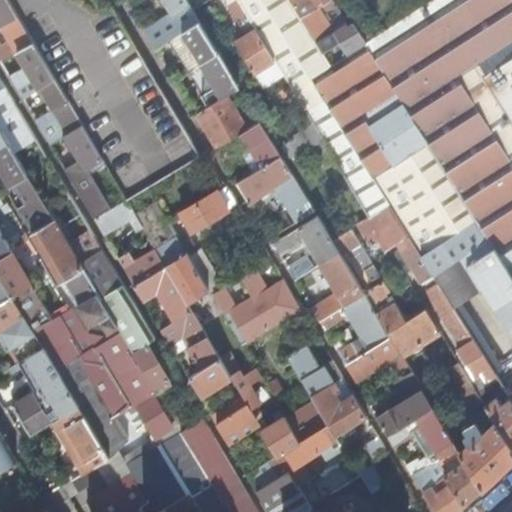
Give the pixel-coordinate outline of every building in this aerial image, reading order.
[(0,0),(0,26),(1,26),(20,15),(10,0),(0,0)] [(174,0),(166,6),(172,16),(190,4),(187,0),(174,0)] [(265,87),(285,75),(314,124),(325,141),(365,207),(371,216),(371,217),(391,205),(312,78),(332,65),(318,41),(302,16),(291,0),(235,0),(233,1),(229,4),(239,20),(228,27),(265,87)] [(291,0),(302,16),(331,0),(291,0)] [(318,41),(334,31),(332,26),(323,12),(325,12),(326,13),(337,6),(332,0),(331,0),(302,16),(318,41)] [(511,119),(484,76),(511,58),(511,0),(433,0),(366,43),(332,65),(312,78),(391,205),(414,242),(434,274),(463,255),(483,286),(511,330),(511,119)] [(201,22),(194,11),(190,4),(172,16),(147,31),(158,50),(172,41),(184,33),(201,22)] [(149,187),(200,156),(110,7),(40,50),(56,77),(84,124),(92,137),(128,199),(149,187)] [(0,58),(1,61),(19,51),(35,41),(20,15),(1,26),(11,43),(0,49),(0,58)] [(332,26),(334,31),(347,22),(344,17),(332,26)] [(202,63),(220,52),(201,22),(184,33),(202,63)] [(318,41),(332,65),(366,43),(357,30),(340,40),(334,31),(318,41)] [(172,41),(190,71),(191,70),(202,63),(184,33),(172,41)] [(27,65),(10,76),(25,99),(42,87),(56,77),(40,50),(35,41),(19,51),(27,65)] [(224,98),(229,95),(241,87),(220,52),(202,63),(217,87),(224,98)] [(511,58),(484,76),(511,119),(511,58)] [(217,87),(202,63),(191,70),(206,93),(217,87)] [(0,125),(10,142),(33,180),(40,191),(43,196),(57,219),(34,234),(63,281),(68,279),(85,268),(120,325),(124,333),(135,350),(148,342),(156,337),(0,77),(0,125)] [(58,113),(39,124),(52,144),(68,134),(84,124),(56,77),(42,87),(58,113)] [(204,95),(211,106),(224,98),(217,87),(206,93),(204,95)] [(211,106),(197,115),(205,128),(218,148),(240,134),(242,133),(250,128),(229,95),(224,98),(211,106)] [(250,146),(263,168),(283,156),(262,121),(250,128),(242,133),(250,146)] [(84,124),(68,134),(76,147),(92,137),(84,124)] [(314,124),(295,136),(305,152),(325,141),(314,124)] [(0,148),(10,142),(0,125),(0,148)] [(242,133),(240,134),(247,147),(250,146),(242,133)] [(218,148),(225,161),(241,151),(247,147),(240,134),(218,148)] [(27,183),(33,180),(10,142),(0,148),(0,164),(12,185),(23,178),(27,183)] [(241,151),(254,173),(263,168),(250,146),(247,147),(241,151)] [(238,182),(251,203),(278,185),(294,211),(302,206),(309,216),(316,211),(283,156),(263,168),(254,173),(238,182)] [(67,169),(96,218),(111,210),(82,160),(67,169)] [(33,180),(27,183),(38,200),(43,196),(40,191),(33,180)] [(239,203),(228,185),(197,204),(182,213),(193,231),(239,203)] [(128,199),(145,227),(156,247),(178,235),(173,227),(149,187),(128,199)] [(57,219),(43,196),(38,200),(20,210),(34,234),(57,219)] [(111,210),(96,218),(106,235),(131,220),(138,231),(145,227),(128,199),(111,210)] [(0,258),(14,250),(0,227),(0,216),(4,214),(12,210),(8,203),(5,205),(0,207),(0,258)] [(388,250),(391,248),(399,243),(402,248),(403,250),(414,242),(391,205),(371,217),(371,216),(359,224),(371,243),(380,237),(388,250)] [(302,206),(294,211),(300,222),(309,216),(302,206)] [(340,251),(334,240),(319,216),(292,233),(295,238),(304,233),(322,264),(340,251)] [(340,251),(343,255),(361,243),(353,228),(334,240),(340,251)] [(295,238),(292,233),(275,243),(281,253),(298,243),(295,238)] [(156,247),(157,249),(167,267),(171,273),(189,303),(211,290),(191,256),(178,235),(156,247)] [(434,274),(414,242),(403,250),(412,265),(423,281),(430,277),(434,274)] [(270,254),(265,246),(257,251),(262,259),(270,254)] [(412,265),(403,250),(402,248),(397,251),(408,268),(412,265)] [(120,258),(137,286),(167,267),(157,249),(136,261),(131,251),(120,258)] [(0,270),(14,294),(26,314),(43,304),(32,284),(34,283),(29,274),(14,250),(0,258),(0,270)] [(191,256),(211,290),(222,283),(202,250),(191,256)] [(321,320),(366,292),(349,266),(343,255),(340,251),(322,264),(332,279),(325,283),(330,291),(337,287),(342,295),(315,311),(321,320)] [(453,304),(483,286),(463,255),(434,274),(440,282),(453,304)] [(366,269),(375,264),(370,256),(361,261),(366,269)] [(302,259),(290,268),(297,280),(310,272),(302,259)] [(442,331),(427,308),(409,319),(375,264),(366,269),(376,285),(370,289),(380,304),(378,305),(383,313),(380,315),(392,335),(404,354),(442,331)] [(167,267),(137,286),(145,300),(159,291),(178,321),(194,311),(189,303),(171,273),(167,267)] [(85,268),(68,279),(81,302),(78,304),(90,324),(102,318),(109,331),(120,325),(85,268)] [(0,302),(14,294),(0,270),(0,302)] [(301,309),(302,308),(293,294),(285,279),(265,291),(253,271),(242,277),(254,297),(239,305),(228,285),(214,294),(215,296),(218,301),(243,344),(301,309)] [(440,282),(434,274),(430,277),(435,285),(440,282)] [(435,285),(430,277),(423,281),(428,290),(435,285)] [(460,336),(469,330),(453,304),(440,282),(435,285),(428,290),(458,337),(460,336)] [(380,315),(366,292),(321,320),(326,329),(349,313),(363,336),(347,346),(341,336),(333,340),(347,363),(392,335),(380,315)] [(20,362),(46,347),(36,330),(26,314),(14,294),(0,302),(0,331),(2,331),(20,362)] [(141,409),(158,437),(175,426),(155,393),(159,390),(149,375),(135,350),(124,333),(111,341),(109,337),(88,333),(73,307),(36,330),(46,347),(81,405),(106,448),(112,457),(130,439),(113,412),(80,356),(85,353),(119,408),(127,404),(133,414),(141,409)] [(178,321),(163,330),(177,353),(190,346),(204,368),(222,357),(194,311),(178,321)] [(488,383),(499,377),(491,365),(469,330),(460,336),(466,346),(459,350),(476,377),(482,373),(488,383)] [(436,407),(404,354),(392,335),(347,363),(357,381),(362,378),(391,359),(402,377),(407,387),(414,397),(410,400),(405,393),(392,401),(397,408),(380,418),(390,435),(407,424),(436,407)] [(149,375),(159,390),(160,392),(166,388),(163,383),(170,378),(148,342),(135,350),(149,375)] [(332,384),(344,376),(333,359),(321,367),(308,345),(289,356),(314,395),(332,384)] [(56,421),(81,405),(46,347),(20,362),(11,368),(15,373),(24,368),(38,391),(16,405),(34,434),(56,421)] [(113,412),(119,408),(85,353),(80,356),(113,412)] [(223,359),(233,377),(240,388),(250,404),(252,409),(261,403),(250,384),(244,375),(231,354),(223,359)] [(195,374),(191,377),(202,396),(233,377),(223,359),(222,357),(204,368),(195,374)] [(471,408),(484,400),(461,363),(448,371),(471,408)] [(187,370),(191,377),(195,374),(192,368),(187,370)] [(256,368),(244,375),(250,384),(263,376),(262,374),(261,375),(256,368)] [(332,384),(337,391),(348,384),(344,376),(332,384)] [(502,403),(511,397),(510,395),(499,377),(488,383),(495,394),(496,393),(498,396),(502,403)] [(358,422),(368,416),(354,394),(343,400),(337,391),(332,384),(314,395),(317,400),(326,414),(331,422),(338,434),(348,428),(358,422)] [(124,456),(129,464),(162,444),(183,430),(170,409),(160,392),(159,390),(155,393),(175,426),(158,437),(124,456)] [(511,398),(511,397),(502,403),(498,396),(488,405),(498,420),(511,442),(511,398)] [(302,440),(331,422),(326,414),(317,400),(289,418),(302,440)] [(170,409),(183,430),(194,423),(181,402),(170,409)] [(233,415),(219,424),(230,442),(257,425),(258,418),(252,409),(250,404),(233,415)] [(99,465),(103,462),(98,454),(106,448),(81,405),(56,421),(87,472),(99,465)] [(287,450),(302,440),(289,418),(281,405),(264,416),(270,426),(265,429),(280,455),(287,450)] [(214,415),(219,424),(233,415),(228,407),(214,415)] [(461,448),(436,407),(407,424),(411,430),(422,423),(443,458),(445,457),(461,448)] [(183,430),(189,440),(210,427),(204,417),(194,423),(183,430)] [(503,470),(511,461),(511,442),(498,420),(485,434),(477,423),(468,427),(468,430),(465,432),(472,444),(463,450),(470,462),(485,487),(503,470)] [(321,448),(339,436),(338,434),(331,422),(302,440),(287,450),(297,467),(323,450),(321,448)] [(362,429),(358,422),(348,428),(353,434),(362,429)] [(411,430),(407,424),(390,435),(398,447),(414,434),(411,430)] [(189,440),(214,480),(232,511),(261,511),(210,427),(189,440)] [(142,506),(144,511),(161,511),(192,494),(214,480),(189,440),(183,430),(162,444),(129,464),(135,475),(150,501),(142,506)] [(0,471),(18,462),(11,451),(0,431),(0,471)] [(375,457),(388,450),(383,442),(377,431),(371,434),(374,440),(366,444),(375,457)] [(332,466),(350,454),(346,448),(339,436),(321,448),(323,450),(332,466)] [(375,457),(366,444),(363,446),(371,460),(375,457)] [(409,466),(415,474),(440,460),(437,455),(434,457),(431,452),(409,466)] [(355,511),(351,507),(343,511),(327,511),(321,501),(363,475),(358,467),(350,454),(332,466),(299,486),(301,488),(306,497),(315,511),(355,511)] [(458,511),(485,487),(470,462),(447,476),(441,465),(446,461),(445,457),(443,458),(440,460),(415,474),(436,511),(458,511)] [(273,459),(250,474),(253,480),(259,491),(283,475),(273,459)] [(371,460),(358,467),(363,475),(372,491),(385,483),(371,460)] [(87,472),(74,480),(82,492),(106,477),(99,465),(87,472)] [(283,475),(259,491),(270,508),(301,488),(299,486),(290,471),(283,475)] [(132,511),(142,506),(150,501),(135,475),(125,480),(133,493),(99,511),(132,511)] [(89,501),(95,511),(99,511),(133,493),(125,480),(89,501)] [(270,508),(272,511),(280,511),(306,497),(301,488),(270,508)] [(7,506),(12,503),(6,492),(0,495),(7,506)] [(203,511),(202,509),(192,494),(161,511),(203,511)] [(280,511),(315,511),(306,497),(280,511)]
